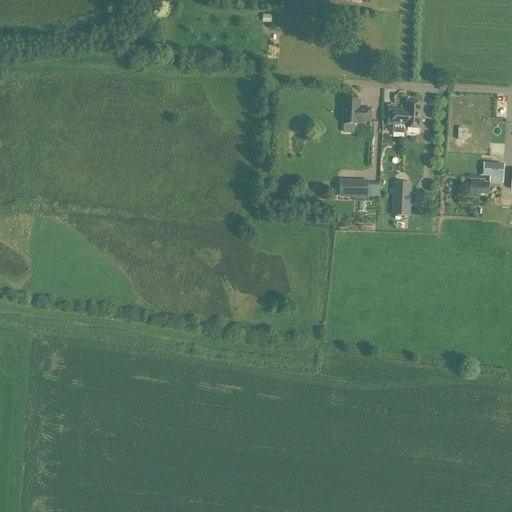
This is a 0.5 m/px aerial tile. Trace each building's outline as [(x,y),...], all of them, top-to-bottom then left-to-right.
[(343,100),(342,124),(342,131),(344,133),(354,133),(356,132),(356,124),(357,124),(357,122),(369,122),(370,109),(360,109),(360,110),(358,110),(358,101),(343,100)] [(418,128),(420,104),(405,103),(404,111),(388,110),(387,124),(391,125),(391,133),(403,133),(404,128),(418,128)] [(337,183),(337,197),(366,198),(367,184),(337,183)] [(410,184),(395,183),(394,215),(408,215),(410,184)] [(488,183),(471,183),(470,193),(487,194),(488,183)]
